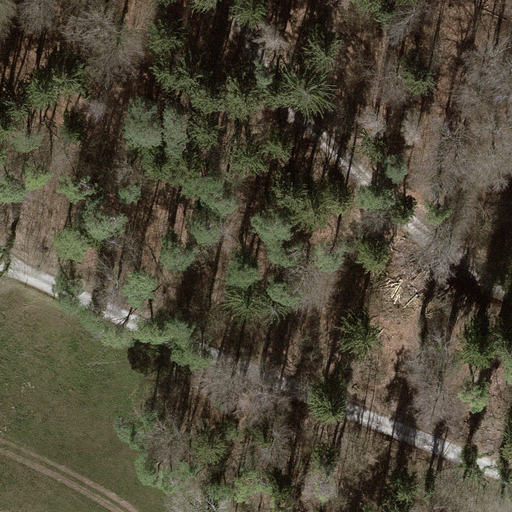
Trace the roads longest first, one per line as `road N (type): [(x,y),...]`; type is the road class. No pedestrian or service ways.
road 1 (track): [(0,260),(511,478)]
road 2 (track): [(511,296),(436,252),(305,125),(235,0)]
